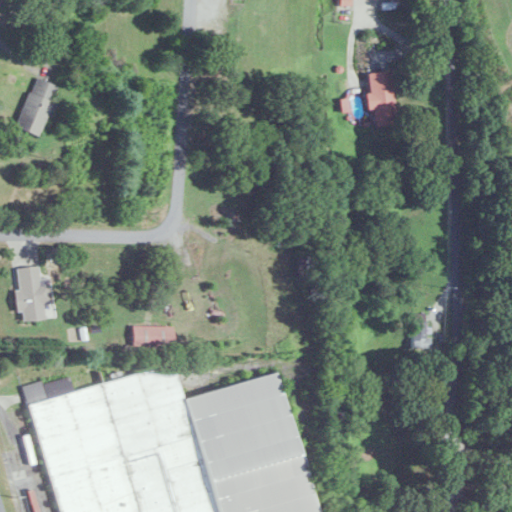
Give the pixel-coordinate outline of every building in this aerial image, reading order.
[(372,126),(396,124),(392,70),(367,72),(372,126)] [(16,128),(40,137),(58,86),(33,77),(16,128)] [(295,279),(312,279),(312,255),(295,255),(295,279)] [(18,311),(21,311),(22,321),(44,319),(42,303),(51,302),(49,277),(39,278),(37,265),(14,268),(18,311)] [(426,313),(411,314),(412,348),(426,348),(426,313)] [(131,346),(173,346),(173,325),(131,325),(131,346)] [(27,385),(58,511),(313,511),(279,372),(181,397),(173,364),(73,389),(69,375),(27,385)]
